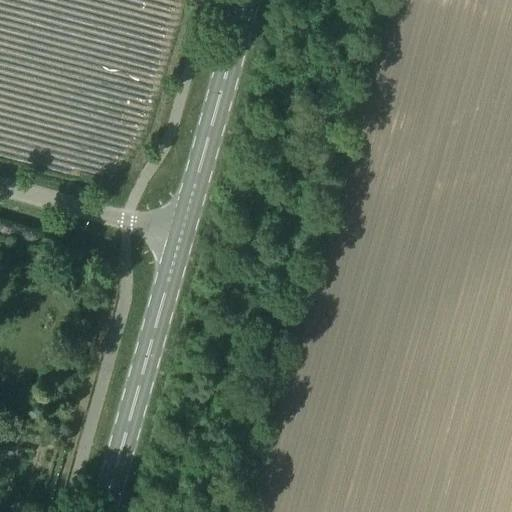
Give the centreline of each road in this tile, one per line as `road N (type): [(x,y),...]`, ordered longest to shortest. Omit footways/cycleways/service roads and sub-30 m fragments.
road 1 (secondary): [(106,511),(181,239)]
road 2 (secondary): [(181,239),(248,0)]
road 3 (unclassified): [(0,188),(181,239)]
